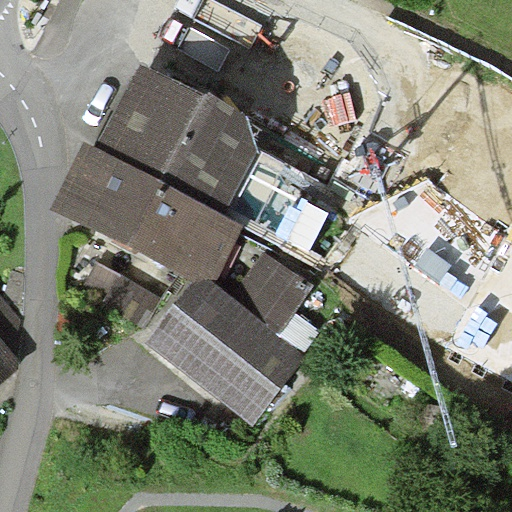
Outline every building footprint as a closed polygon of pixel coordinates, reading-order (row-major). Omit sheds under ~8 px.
[(251,120),(140,62),(103,128),(95,145),(245,230),(319,265),(358,200),(264,153),(251,120)] [(245,230),(95,145),(86,141),(52,209),(196,285),(206,292),(213,282),(245,230)] [(426,183),(368,211),(328,275),(511,389),(511,186),(491,220),(426,183)] [(206,292),(196,285),(175,310),(149,345),(254,431),(309,360),(280,337),(312,295),(262,256),(230,296),(213,282),(206,292)] [(100,262),(83,289),(139,326),(159,298),(100,262)] [(0,390),(16,376),(20,367),(9,353),(17,346),(21,316),(0,294),(0,390)]
